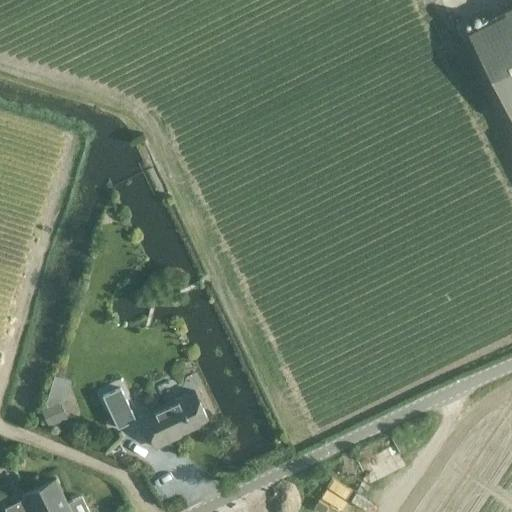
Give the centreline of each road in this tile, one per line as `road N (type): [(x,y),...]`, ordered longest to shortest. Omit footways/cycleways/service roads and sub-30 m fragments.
road 1 (unclassified): [(200,511),(511,365)]
road 2 (unknown): [(398,511),(468,384)]
